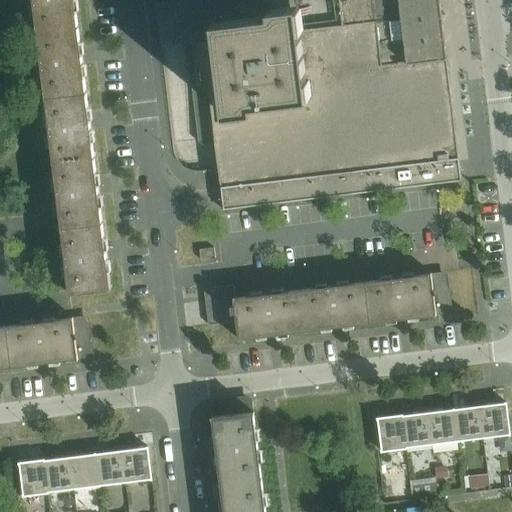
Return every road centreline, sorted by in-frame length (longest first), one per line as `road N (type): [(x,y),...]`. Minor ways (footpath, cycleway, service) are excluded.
road 1 (residential): [(172,395),(129,0)]
road 2 (residential): [(172,395),(511,353)]
road 3 (residential): [(511,191),(488,16)]
road 4 (residential): [(0,415),(172,395)]
